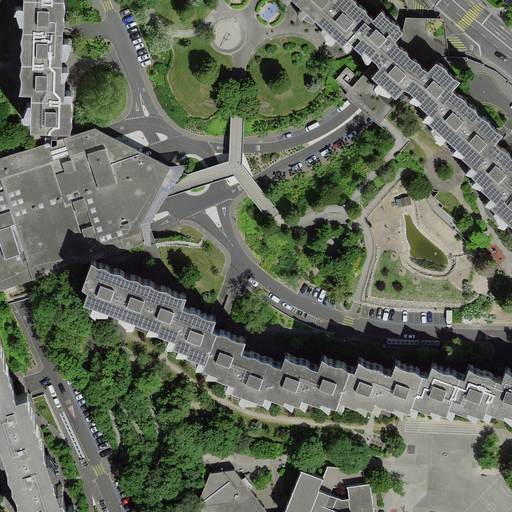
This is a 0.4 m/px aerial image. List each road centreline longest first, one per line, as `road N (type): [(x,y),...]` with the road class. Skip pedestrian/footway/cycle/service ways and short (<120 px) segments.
road 1 (tertiary): [(219,198),(333,139),(431,51),(459,43),(511,50)]
road 2 (residential): [(232,243),(266,281),(332,318),(388,333),(511,337)]
road 3 (tertiary): [(421,0),(415,35),(357,103),(322,130),(267,147),(196,145)]
road 4 (residential): [(10,269),(114,511)]
road 5 (tertiary): [(10,269),(187,210)]
road 6 (tertiary): [(150,122),(0,169)]
